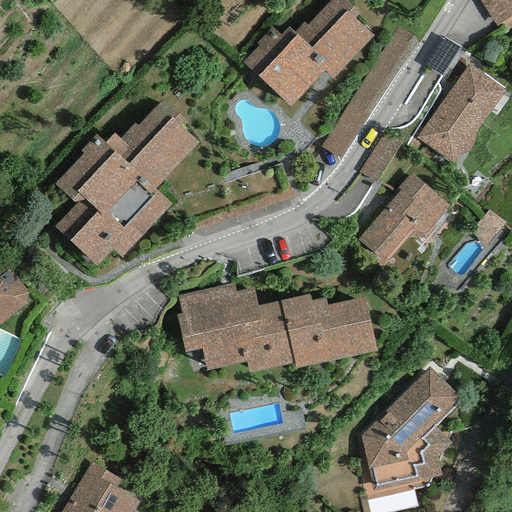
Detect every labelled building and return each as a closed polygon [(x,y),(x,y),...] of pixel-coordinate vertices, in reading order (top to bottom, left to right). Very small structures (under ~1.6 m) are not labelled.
[(348,0),(346,0),(267,78),(301,113),(382,34),(348,0)] [(511,0),(486,0),(503,27),(511,20),(511,0)] [(399,26),(324,142),(343,155),(418,39),(399,26)] [(443,31),(430,63),(447,70),(460,38),(443,31)] [(511,92),(472,68),(426,144),(467,169),(511,95),(511,92)] [(146,104),(31,219),(93,279),(160,211),(144,196),(191,148),(146,104)] [(421,179),(370,239),(403,267),(454,207),(421,179)] [(0,334),(40,305),(9,264),(0,270),(0,334)] [(271,293),(197,306),(211,385),(389,354),(379,299),(275,317),(271,293)] [(477,405),(448,369),(373,430),(387,495),(427,486),(420,452),(477,405)] [(148,511),(151,506),(104,481),(87,511),(148,511)]
